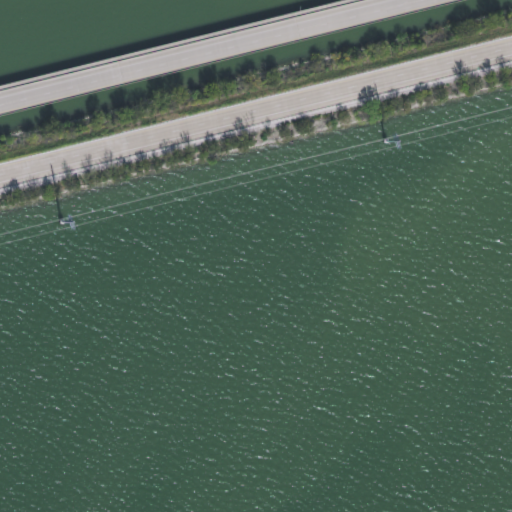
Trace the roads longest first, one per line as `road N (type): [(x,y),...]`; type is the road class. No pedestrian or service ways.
road 1 (primary): [(0,171),(511,44)]
road 2 (primary): [(411,0),(0,102)]
